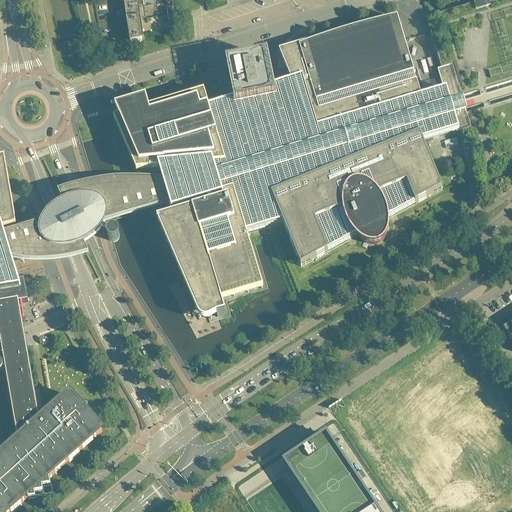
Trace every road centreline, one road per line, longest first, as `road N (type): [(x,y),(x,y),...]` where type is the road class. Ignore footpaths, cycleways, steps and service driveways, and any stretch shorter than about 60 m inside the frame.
road 1 (primary): [(511,217),(190,430)]
road 2 (primary): [(202,461),(466,287)]
road 3 (residential): [(125,79),(365,0)]
road 4 (tertiary): [(28,136),(94,301)]
road 5 (tertiary): [(114,291),(44,132)]
road 6 (tertiary): [(94,301),(172,445)]
road 7 (tertiary): [(190,430),(114,291)]
